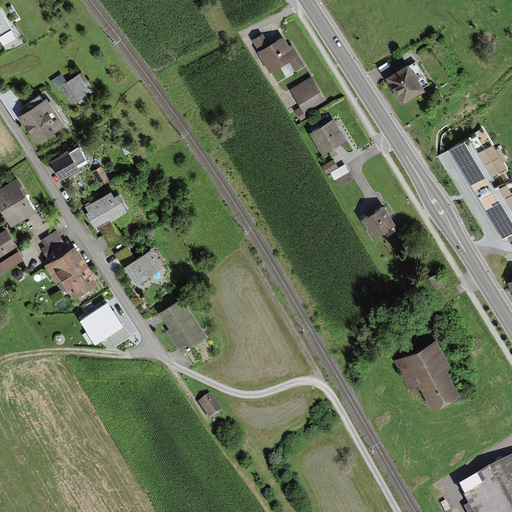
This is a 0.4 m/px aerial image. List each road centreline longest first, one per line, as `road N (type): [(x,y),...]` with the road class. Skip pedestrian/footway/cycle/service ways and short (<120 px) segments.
road 1 (track): [(0,362),(29,352),(155,355),(252,395),(317,377),(398,511)]
road 2 (residential): [(180,394),(0,107)]
road 3 (primary): [(308,0),(420,177)]
